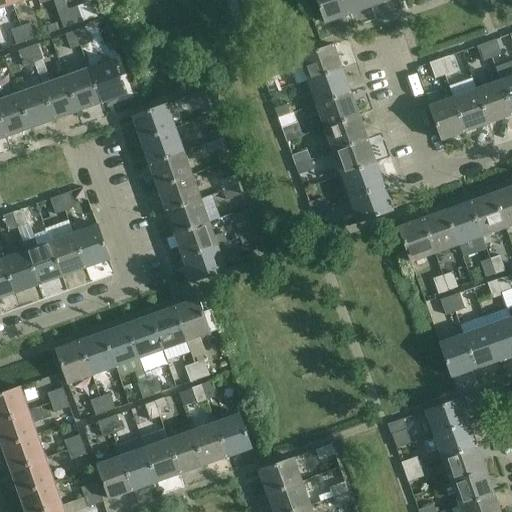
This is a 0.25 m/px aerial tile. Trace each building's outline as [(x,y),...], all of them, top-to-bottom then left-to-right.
[(0,0),(0,10),(13,5),(11,0),(0,0)] [(347,16),(341,0),(315,0),(324,25),(347,16)] [(372,8),(368,0),(341,0),(347,16),(372,8)] [(488,12),(503,6),(500,0),(489,0),(484,2),(488,12)] [(78,7),(68,11),(73,26),(83,22),(78,7)] [(73,26),(68,11),(58,14),(64,29),(73,26)] [(30,24),(21,27),(26,43),(36,39),(30,24)] [(26,43),(21,27),(11,31),(16,46),(26,43)] [(91,43),(85,28),(75,32),(81,47),(91,43)] [(81,47),(75,32),(66,35),(71,50),(81,47)] [(502,55),(496,40),(486,44),(491,59),(502,55)] [(491,59),(486,44),(477,47),(482,62),(491,59)] [(43,60),(37,45),(28,49),(33,64),(43,60)] [(342,70),(334,46),(299,58),(308,83),(342,70)] [(33,64),(28,49),(18,52),(24,67),(33,64)] [(454,73),(449,57),(439,61),(444,76),(454,73)] [(126,95),(114,60),(90,69),(102,103),(126,95)] [(444,76),(439,61),(429,64),(434,80),(444,76)] [(280,76),(276,67),(261,72),(265,82),(280,76)] [(102,103),(90,69),(66,77),(78,112),(102,103)] [(351,93),(342,70),(308,83),(316,106),(351,93)] [(78,112),(66,77),(42,86),(54,120),(78,112)] [(511,77),(500,82),(511,115),(511,77)] [(511,116),(511,115),(500,82),(476,90),(489,125),(511,116)] [(54,120),(42,86),(18,94),(31,128),(54,120)] [(489,125),(476,90),(453,99),(465,134),(489,125)] [(192,107),(208,102),(204,92),(189,97),(192,107)] [(360,118),(351,93),(316,106),(325,130),(360,118)] [(31,128),(18,94),(0,100),(0,116),(7,137),(31,128)] [(465,134),(453,99),(428,108),(441,142),(465,134)] [(176,129),(168,105),(133,117),(142,141),(176,129)] [(278,120),(294,114),(290,105),(275,111),(278,120)] [(297,124),(294,114),(278,120),(282,130),(297,124)] [(368,141),(360,118),(325,130),(333,153),(368,141)] [(185,153),(176,129),(142,141),(150,165),(185,153)] [(206,145),(222,140),(218,130),(203,136),(206,145)] [(225,149),(222,140),(206,145),(210,155),(225,149)] [(376,165),(368,141),(333,153),(342,177),(376,165)] [(295,167),(311,161),(307,152),(292,158),(295,167)] [(193,177),(185,153),(150,165),(159,189),(193,177)] [(314,172),(311,161),(295,167),(299,177),(314,172)] [(385,188),(376,165),(342,177),(350,200),(385,188)] [(202,200),(193,177),(159,189),(167,212),(202,200)] [(238,187),(235,177),(220,183),(223,192),(238,187)] [(227,202),(242,197),(238,187),(223,192),(227,202)] [(393,212),(385,188),(350,200),(359,225),(393,212)] [(511,226),(511,188),(494,194),(506,229),(511,226)] [(76,208),(70,193),(61,196),(67,212),(76,208)] [(506,229),(494,194),(470,203),(482,237),(506,229)] [(67,212),(61,196),(51,200),(56,216),(67,212)] [(312,214),(328,208),(324,199),(309,205),(312,214)] [(210,223),(202,200),(167,212),(176,236),(210,223)] [(482,237),(470,203),(446,211),(458,245),(482,237)] [(331,218),(328,208),(312,214),(316,224),(331,218)] [(28,225),(23,210),(14,213),(19,229),(28,225)] [(458,245),(446,211),(423,219),(434,254),(458,245)] [(19,229),(14,213),(4,217),(9,232),(19,229)] [(434,254),(423,219),(399,228),(411,262),(434,254)] [(219,247),(210,223),(176,236),(184,259),(219,247)] [(255,234),(252,225),(237,230),(240,239),(255,234)] [(111,260),(98,226),(75,234),(87,269),(111,260)] [(87,269),(75,234),(51,243),(63,277),(87,269)] [(243,249),(259,244),(255,234),(240,239),(243,249)] [(63,277),(51,243),(38,247),(36,240),(24,244),(27,251),(39,286),(63,277)] [(227,271),(219,247),(184,259),(193,284),(227,271)] [(39,286),(27,251),(3,260),(16,294),(39,286)] [(499,256),(490,260),(495,275),(505,272),(499,256)] [(0,300),(16,294),(3,260),(0,261),(0,300)] [(495,275),(490,260),(480,263),(486,279),(495,275)] [(452,273),(442,276),(447,292),(457,289),(452,273)] [(447,292),(442,276),(432,280),(438,295),(447,292)] [(511,292),(511,291),(507,278),(497,281),(502,296),(511,292)] [(502,296),(497,281),(488,284),(493,300),(502,296)] [(465,310),(459,295),(450,298),(455,313),(465,310)] [(455,313),(450,298),(440,302),(445,317),(455,313)] [(204,313),(199,299),(175,307),(187,342),(200,337),(211,333),(219,331),(211,310),(204,313)] [(187,342),(175,307),(151,316),(163,351),(187,342)] [(163,351),(151,316),(128,324),(140,359),(163,351)] [(511,356),(511,323),(510,318),(487,327),(499,361),(511,356)] [(140,359),(128,324),(104,333),(116,367),(140,359)] [(499,361),(487,327),(463,335),(475,370),(499,361)] [(116,367),(104,333),(80,341),(93,376),(116,367)] [(475,370),(463,335),(438,344),(451,378),(475,370)] [(93,376),(80,341),(56,350),(69,385),(93,376)] [(204,361),(195,364),(200,380),(210,376),(204,361)] [(200,380),(195,364),(185,368),(191,383),(200,380)] [(157,378),(148,381),(153,397),(163,393),(157,378)] [(153,397),(148,381),(138,385),(144,400),(153,397)] [(217,397),(212,382),(202,385),(208,401),(217,397)] [(208,401),(202,385),(193,389),(198,404),(208,401)] [(0,422),(29,412),(20,388),(0,395),(0,422)] [(52,404),(67,399),(64,389),(48,395),(52,404)] [(110,395),(101,398),(106,413),(116,410),(110,395)] [(106,413),(101,398),(91,402),(96,417),(106,413)] [(55,413),(70,408),(67,399),(52,404),(55,413)] [(170,414),(165,399),(155,402),(161,418),(170,414)] [(469,425),(460,400),(426,412),(435,437),(469,425)] [(161,418),(155,402),(146,406),(151,421),(161,418)] [(37,436),(29,412),(0,422),(0,440),(3,448),(37,436)] [(252,449),(240,415),(215,424),(227,458),(252,449)] [(123,431),(118,416),(108,419),(113,434),(123,431)] [(113,434),(108,419),(98,423),(104,438),(113,434)] [(407,431),(403,420),(388,425),(392,436),(407,431)] [(227,458),(215,424),(192,432),(204,466),(227,458)] [(477,448),(469,425),(435,437),(443,460),(477,448)] [(204,466),(192,432),(168,440),(180,474),(204,466)] [(46,460),(37,436),(3,448),(11,472),(46,460)] [(84,446),(80,436),(65,442),(68,452),(84,446)] [(180,474),(168,440),(145,449),(157,483),(180,474)] [(332,445),(316,451),(320,461),(335,455),(332,445)] [(72,461),(87,455),(84,446),(68,452),(72,461)] [(486,472),(477,448),(443,460),(451,484),(486,472)] [(157,483),(145,449),(121,457),(133,491),(157,483)] [(133,491),(121,457),(97,466),(109,500),(133,491)] [(405,473),(420,468),(417,458),(401,463),(405,473)] [(303,484),(294,459),(259,471),(268,496),(303,484)] [(308,464),(310,475),(332,471),(330,459),(308,464)] [(54,483),(46,460),(11,472),(20,495),(54,483)] [(424,478),(420,468),(405,473),(408,484),(424,478)] [(494,495),(486,472),(451,484),(460,508),(494,495)] [(50,511),(63,508),(54,483),(20,495),(25,511),(50,511)] [(101,494),(97,484),(82,489),(85,499),(101,494)] [(295,511),(311,507),(303,484),(268,496),(273,511),(295,511)] [(333,499),(349,493),(345,484),(330,490),(333,499)] [(337,509),(352,503),(349,493),(333,499),(337,509)] [(89,509),(104,504),(101,494),(85,499),(89,509)] [(499,511),(494,495),(460,508),(451,510),(451,511),(499,511)]
